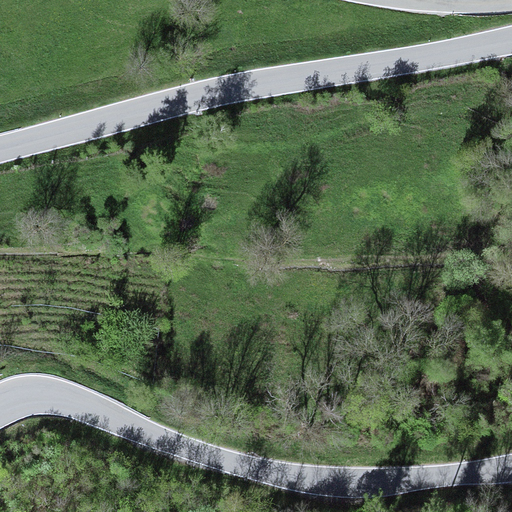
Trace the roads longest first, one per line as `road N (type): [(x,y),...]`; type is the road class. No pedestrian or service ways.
road 1 (tertiary): [(511,465),(476,474),(336,476),(230,468),(78,403),(43,398),(0,408)]
road 2 (tertiary): [(0,152),(225,92),(511,39)]
road 3 (tertiary): [(511,4),(390,0)]
